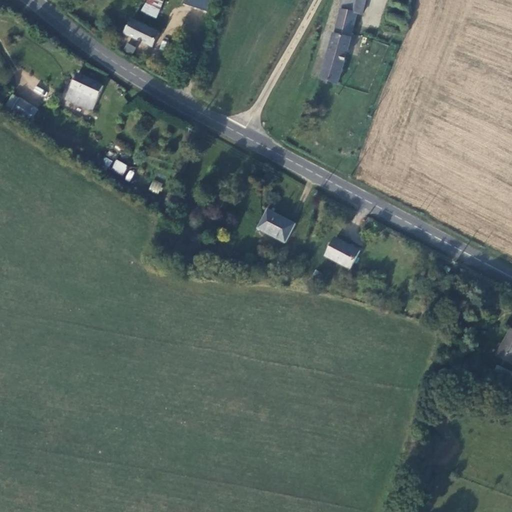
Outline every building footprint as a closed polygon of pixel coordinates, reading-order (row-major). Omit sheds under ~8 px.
[(156,18),(164,1),(163,0),(146,0),(144,4),(142,11),(156,18)] [(207,11),(210,0),(183,0),(183,4),(207,11)] [(342,0),(334,30),(319,79),(324,80),(323,84),(327,85),(329,81),(337,84),(357,13),(362,14),(365,0),(342,0)] [(158,32),(132,20),(126,33),(152,47),(158,32)] [(123,50),(132,54),(136,46),(126,42),(123,50)] [(173,80),(174,79),(176,74),(175,72),(173,71),(170,71),(167,73),(167,76),(168,79),(170,80),(173,80)] [(103,87),(77,75),(66,100),(92,112),(103,87)] [(36,109),(17,97),(8,112),(27,124),(36,109)] [(117,159),(111,169),(122,175),(128,166),(117,159)] [(158,194),(163,184),(153,180),(148,190),(158,194)] [(295,225),(268,210),(264,218),(267,219),(261,230),(286,243),(295,225)] [(361,251),(337,239),(327,257),(351,269),(361,251)] [(511,329),(497,356),(511,364),(511,329)] [(497,365),(495,369),(509,377),(511,373),(497,365)]
